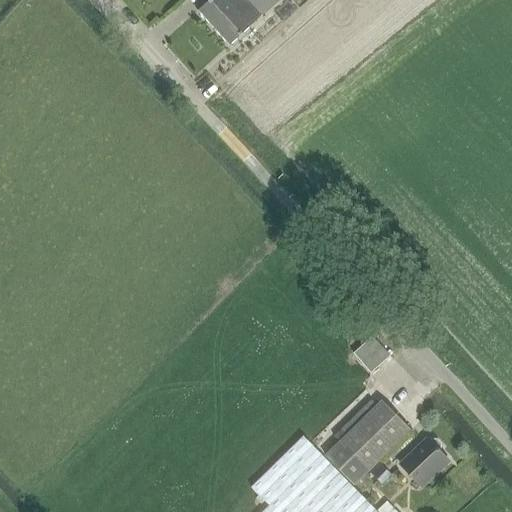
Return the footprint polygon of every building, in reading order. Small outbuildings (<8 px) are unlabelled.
[(208,0),(196,11),(229,47),(277,2),(279,0),(208,0)] [(372,375),(390,358),(370,337),(352,354),(372,375)] [(353,486),(410,430),(382,402),(325,457),(353,486)] [(376,511),(321,455),(303,437),(250,488),(268,507),(262,511),(376,511)] [(422,487),(448,461),(428,440),(401,467),(422,487)] [(391,474),(379,462),(369,472),(381,485),(391,474)] [(400,511),(388,503),(380,511),(400,511)]
